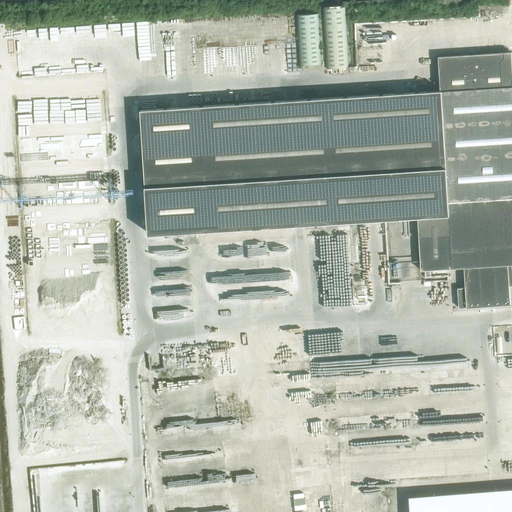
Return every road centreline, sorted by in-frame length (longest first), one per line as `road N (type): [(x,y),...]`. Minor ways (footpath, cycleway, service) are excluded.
road 1 (unknown): [(140,332),(127,93),(389,83),(462,45),(511,48)]
road 2 (unknown): [(249,321),(260,511)]
road 3 (unknown): [(140,332),(131,368),(138,478)]
road 4 (unknown): [(249,321),(300,317),(296,224)]
